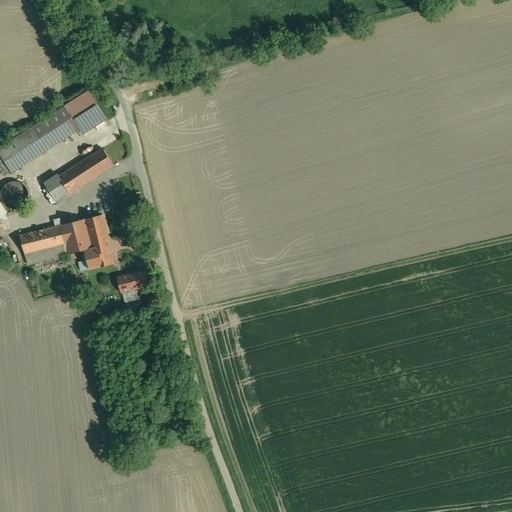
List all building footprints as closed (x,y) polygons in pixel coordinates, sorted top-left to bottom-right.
[(89,92),(67,107),(80,128),(84,133),(106,119),(89,92)] [(0,149),(0,150),(13,171),(80,128),(67,107),(0,149)] [(103,149),(60,176),(59,175),(44,184),(55,201),(69,192),(70,194),(114,165),(103,149)] [(102,215),(85,219),(61,225),(69,254),(85,250),(108,238),(102,215)] [(61,225),(20,235),(28,265),(69,254),(61,225)] [(108,238),(85,250),(90,269),(114,263),(108,238)] [(146,271),(118,278),(122,293),(149,286),(146,271)]
